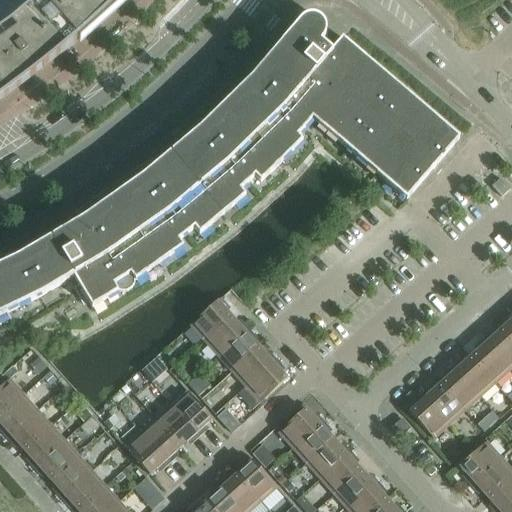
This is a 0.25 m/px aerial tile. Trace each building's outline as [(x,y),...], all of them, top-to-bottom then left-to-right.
[(0,0),(0,103),(8,98),(30,82),(44,71),(57,60),(77,44),(79,46),(131,0),(0,0)] [(88,217),(76,224),(19,259),(0,268),(0,318),(40,299),(73,279),(92,310),(127,289),(183,249),(179,243),(194,231),(199,237),(245,198),(240,192),(255,179),(260,185),(302,143),(297,138),(312,121),(406,202),(459,141),(342,40),(331,53),(321,44),(325,38),(325,36),(326,35),(326,34),(326,32),(326,31),(325,30),(324,27),(324,26),(323,25),(322,23),(321,22),(318,20),(317,19),(314,19),(312,18),(309,18),(307,19),(304,20),(302,21),(300,22),(255,75),(260,80),(251,91),(245,85),(203,127),(208,132),(198,142),(193,136),(147,175),(136,183),(88,217)] [(500,181),(492,189),(501,199),(510,192),(500,181)] [(221,301),(190,328),(204,344),(232,320),(224,310),(227,307),(221,301)] [(510,323),(501,332),(511,343),(511,315),(507,320),(510,323)] [(232,320),(204,344),(218,360),(249,332),(244,326),(240,329),(232,320)] [(249,332),(218,360),(232,375),(259,350),(251,341),(255,338),(249,332)] [(488,336),(482,342),(510,373),(511,371),(511,343),(501,332),(492,340),(488,336)] [(480,350),(470,359),(495,386),(510,373),(482,342),(476,347),(480,350)] [(259,350),(232,375),(245,390),(276,362),(271,356),(268,359),(259,350)] [(458,363),(452,369),(480,400),(495,386),(470,359),(461,367),(458,363)] [(276,362),(245,390),(260,406),(287,381),(278,371),(282,368),(276,362)] [(12,369),(0,379),(0,388),(1,390),(10,382),(17,375),(12,369)] [(449,378),(440,386),(465,414),(480,400),(452,369),(446,374),(449,378)] [(0,418),(24,398),(10,382),(1,390),(0,390),(0,418)] [(428,391),(422,396),(450,427),(465,414),(440,386),(431,394),(428,391)] [(187,394),(171,409),(199,439),(205,434),(202,430),(212,422),(187,394)] [(450,427),(422,396),(416,401),(419,405),(409,414),(434,441),(450,427)] [(24,398),(0,418),(0,426),(5,432),(1,435),(6,441),(38,413),(24,398)] [(171,409),(156,422),(181,449),(190,441),(193,445),(199,439),(171,409)] [(84,411),(79,416),(85,424),(91,418),(84,411)] [(278,436),(293,451),(324,423),(318,418),(315,421),(306,411),(278,436)] [(38,413),(6,441),(12,447),(15,443),(24,453),(51,428),(38,413)] [(492,413),(485,419),(493,428),(500,422),(492,413)] [(86,424),(83,427),(91,436),(100,428),(92,419),(86,424)] [(234,421),(225,429),(231,436),(240,428),(234,421)] [(402,421),(391,430),(400,440),(410,431),(402,421)] [(156,422),(141,435),(169,467),(175,461),(172,458),(181,449),(156,422)] [(324,423),(293,451),(306,467),(334,442),(325,433),(329,429),(324,423)] [(51,428),(24,453),(32,462),(28,465),(34,471),(65,443),(51,428)] [(169,467),(141,435),(125,450),(150,477),(160,468),(163,472),(169,467)] [(334,442),(306,467),(320,482),(351,454),(345,448),(342,451),(334,442)] [(65,443),(34,471),(39,477),(42,474),(51,483),(78,458),(65,443)] [(464,482),(470,488),(501,460),(487,444),(459,469),(468,479),(464,482)] [(261,447),(252,456),(261,465),(270,457),(261,447)] [(351,454),(320,482),(333,497),(361,472),(353,463),(356,460),(351,454)] [(78,458),(51,483),(59,492),(55,495),(61,501),(92,474),(78,458)] [(245,469),(236,477),(261,505),(267,511),(270,511),(284,500),(276,491),(277,490),(249,459),(242,465),(245,469)] [(511,472),(501,460),(470,488),(475,494),(479,491),(487,500),(511,477),(511,472)] [(361,472),(333,497),(346,511),(347,511),(378,484),(373,478),(369,482),(361,472)] [(92,474),(61,501),(66,507),(70,504),(76,511),(79,511),(106,489),(92,474)] [(224,482),(218,487),(240,511),(252,511),(261,505),(236,477),(227,485),(224,482)] [(511,477),(487,500),(495,509),(492,511),(503,511),(511,504),(511,477)] [(146,480),(134,491),(145,503),(157,492),(146,480)] [(288,483),(282,489),(287,495),(294,489),(288,483)] [(378,484),(347,511),(377,511),(388,503),(380,493),(383,490),(378,484)] [(215,496),(206,504),(212,511),(240,511),(218,487),(212,492),(215,496)] [(106,489),(79,511),(110,511),(119,504),(106,489)] [(303,497),(295,504),(302,511),(306,511),(312,507),(303,497)] [(388,503),(377,511),(402,511),(400,509),(396,511),(388,503)]
